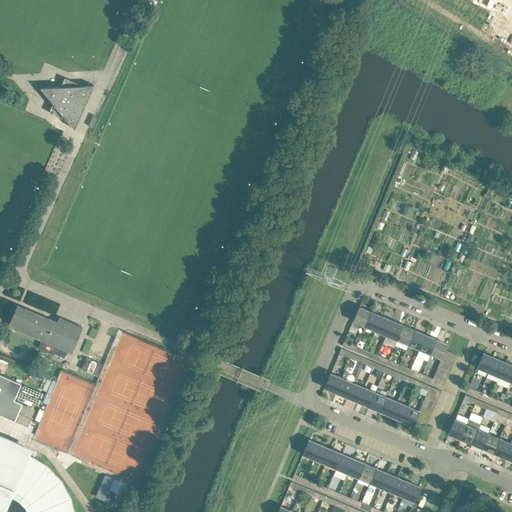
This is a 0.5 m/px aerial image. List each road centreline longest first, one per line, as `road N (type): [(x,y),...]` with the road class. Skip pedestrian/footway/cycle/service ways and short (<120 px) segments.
road 1 (unclassified): [(304,401),(11,280)]
road 2 (residential): [(476,333),(358,290),(304,401)]
road 3 (unclassified): [(11,280),(104,78)]
road 4 (residential): [(427,451),(304,401)]
road 5 (residential): [(427,451),(476,333)]
